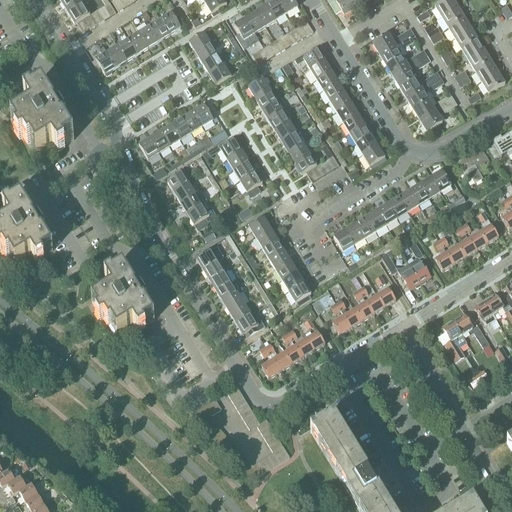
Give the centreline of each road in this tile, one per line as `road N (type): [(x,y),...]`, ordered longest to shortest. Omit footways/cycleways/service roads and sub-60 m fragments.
road 1 (primary): [(235,511),(0,300)]
road 2 (primary): [(0,315),(217,511)]
road 3 (residential): [(238,370),(147,213),(119,145)]
road 4 (residential): [(402,328),(272,406),(238,370)]
road 5 (residential): [(101,110),(169,69),(180,87),(112,129)]
road 6 (residential): [(458,100),(404,7),(342,41)]
road 7 (unclassified): [(69,176),(42,194),(86,267),(114,251)]
road 8 (unclassified): [(176,323),(146,343),(188,405),(219,385)]
road 9 (residential): [(302,227),(233,109)]
road 10 (residential): [(302,227),(394,176),(411,151)]
road 11 (residential): [(411,151),(342,41)]
road 12 (residential): [(511,259),(402,328)]
road 13 (residential): [(101,110),(34,0)]
